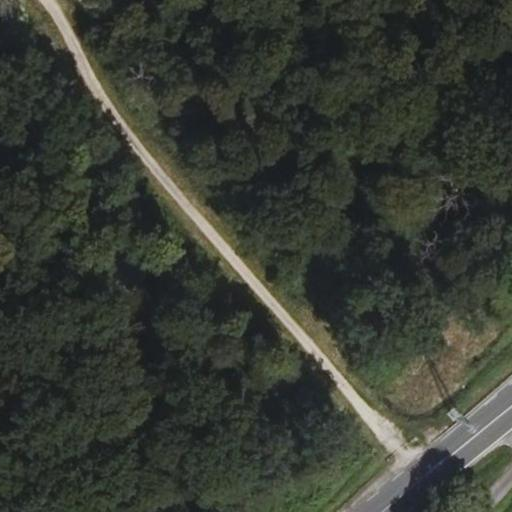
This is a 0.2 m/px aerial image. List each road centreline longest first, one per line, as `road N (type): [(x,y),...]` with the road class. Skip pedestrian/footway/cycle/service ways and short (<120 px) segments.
road 1 (track): [(424,478),(103,102),(46,0)]
road 2 (primary): [(383,511),(511,406)]
